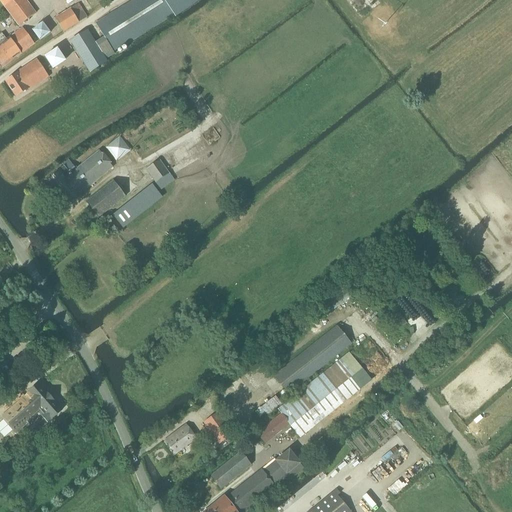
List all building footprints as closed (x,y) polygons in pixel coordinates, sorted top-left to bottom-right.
[(36,14),(24,0),(0,0),(0,2),(19,27),(36,14)] [(136,0),(96,25),(113,52),(173,14),(175,17),(199,0),(136,0)] [(88,17),(79,4),(55,18),(64,32),(88,17)] [(32,32),(40,43),(51,35),(43,24),(32,32)] [(0,65),(2,69),(34,44),(22,29),(6,41),(2,35),(0,36),(0,41),(2,44),(0,45),(0,65)] [(104,56),(88,30),(69,41),(85,67),(86,67),(90,73),(106,63),(103,57),(104,56)] [(43,58),(52,71),(65,63),(57,50),(43,58)] [(48,78),(36,60),(17,73),(18,74),(6,82),(16,97),(28,89),(29,91),(48,78)] [(78,196),(112,168),(99,152),(77,169),(76,168),(74,169),(68,161),(62,167),(63,168),(60,171),(59,173),(48,182),(54,190),(55,191),(59,196),(59,197),(60,197),(67,206),(79,197),(78,196)] [(160,161),(150,168),(147,171),(156,184),(169,175),(160,161)] [(126,197),(113,181),(87,202),(99,218),(126,197)] [(152,185),(112,216),(123,230),(163,198),(152,185)] [(352,346),(337,327),(274,377),(288,395),(352,346)] [(62,411),(53,401),(54,401),(47,393),(46,394),(38,384),(29,392),(27,395),(2,417),(15,433),(34,417),(37,420),(25,430),(30,437),(52,419),(62,411)] [(293,397),(278,409),(282,414),(289,424),(301,439),(317,426),(293,397)] [(234,435),(219,413),(204,424),(219,445),(234,435)] [(289,424),(282,414),(257,434),(264,444),(289,424)] [(196,439),(186,425),(164,441),(174,455),(196,439)] [(289,452),(263,472),(261,470),(225,498),(224,497),(204,511),(242,511),(243,511),(252,511),(248,507),(250,506),(252,507),(254,506),(252,504),(275,487),(276,488),(302,468),(289,452)] [(251,466),(240,452),(210,475),(221,489),(251,466)] [(350,511),(334,491),(308,511),(350,511)]
